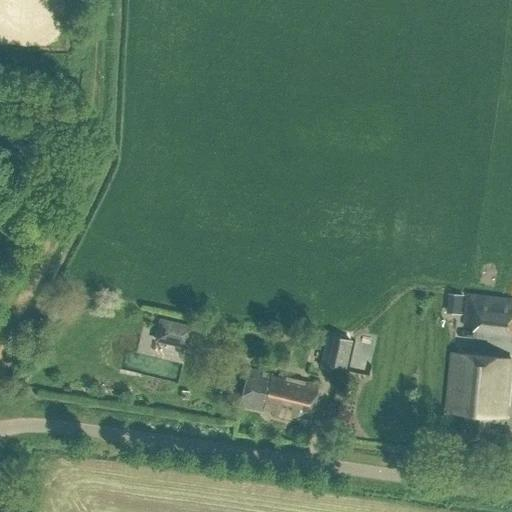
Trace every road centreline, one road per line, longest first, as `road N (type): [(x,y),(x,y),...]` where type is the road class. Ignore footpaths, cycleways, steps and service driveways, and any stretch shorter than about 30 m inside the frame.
road 1 (unclassified): [(0,429),(67,428),(511,494)]
road 2 (track): [(0,352),(92,175),(111,0)]
